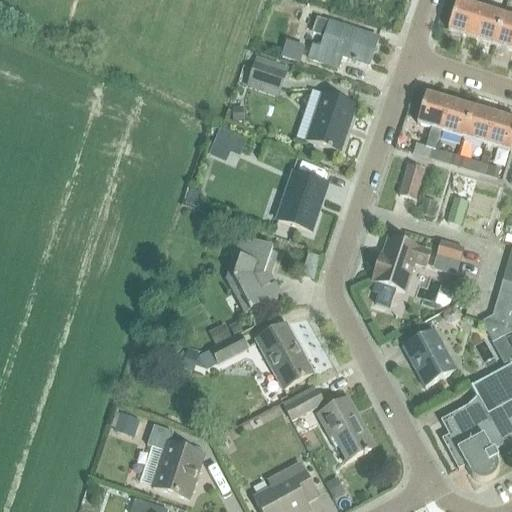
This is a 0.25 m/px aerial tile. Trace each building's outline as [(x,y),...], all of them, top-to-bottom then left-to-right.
[(471,40),(481,12),(457,4),(448,33),(471,40)] [(481,12),(471,40),(494,48),(503,19),(481,12)] [(511,21),(503,19),(494,48),(511,53),(511,21)] [(313,35),(325,39),(321,51),(313,49),(309,60),(337,70),(341,58),(368,68),(377,41),(318,20),(313,35)] [(286,43),(280,59),(296,64),(302,49),(286,43)] [(255,66),(250,81),(280,91),(285,76),(255,66)] [(339,154),(355,107),(324,96),(307,143),(339,154)] [(441,133),(449,104),(426,97),(417,126),(432,130),(426,148),(416,145),(413,155),(432,161),(435,151),(441,133)] [(473,111),(449,104),(441,133),(464,140),(473,111)] [(241,110),(231,111),(232,125),(243,124),(241,110)] [(473,111),(464,140),(487,147),(496,118),(473,111)] [(511,123),(496,118),(487,147),(511,154),(511,148),(511,123)] [(454,157),(435,151),(432,161),(451,166),(454,157)] [(485,153),(481,165),(487,166),(491,155),(485,153)] [(478,175),(481,165),(462,159),(459,169),(478,175)] [(481,165),(478,175),(497,180),(500,171),(481,165)] [(415,203),(424,172),(409,168),(400,199),(415,203)] [(323,200),(328,186),(293,174),(286,192),(289,193),(278,223),(309,234),(321,200),(323,200)] [(189,193),(184,208),(196,212),(201,197),(189,193)] [(446,224),(459,228),(466,204),(454,200),(446,224)] [(422,204),(418,219),(432,224),(436,208),(422,204)] [(248,242),(235,281),(252,313),(268,304),(270,307),(282,301),(270,277),(277,256),(271,254),(272,251),(248,242)] [(378,257),(370,285),(373,286),(371,296),(377,297),(374,306),(388,310),(394,292),(403,295),(412,266),(425,270),(429,255),(387,242),(382,258),(378,257)] [(440,245),(435,259),(458,266),(462,253),(440,245)] [(511,273),(505,272),(502,283),(511,286),(511,273)] [(511,286),(502,283),(498,295),(511,298),(511,286)] [(511,298),(498,295),(495,306),(511,311),(511,298)] [(511,311),(495,306),(492,318),(511,324),(511,311)] [(444,316),(442,322),(445,327),(450,328),(457,325),(459,319),(456,314),(450,312),(444,316)] [(511,333),(511,324),(492,318),(481,324),(493,345),(511,334),(511,333)] [(235,326),(227,331),(232,339),(240,335),(235,326)] [(283,390),(313,374),(286,326),(257,342),(283,390)] [(222,328),(207,336),(213,349),(229,341),(222,328)] [(455,374),(433,333),(402,350),(425,390),(455,374)] [(219,366),(248,350),(240,337),(212,352),(219,366)] [(185,356),(180,372),(192,376),(198,360),(185,356)] [(511,368),(511,367),(471,388),(477,399),(476,399),(467,409),(440,423),(448,438),(441,441),(457,472),(464,468),(468,476),(473,482),(479,484),(486,484),(492,481),(496,475),(497,469),(495,462),(497,461),(493,453),(511,442),(511,368)] [(292,423),(323,406),(315,392),(285,408),(292,423)] [(346,401),(318,416),(331,439),(338,452),(345,449),(352,461),(373,450),(346,401)] [(118,416),(113,431),(133,438),(138,423),(118,416)] [(188,502),(203,458),(169,446),(173,435),(154,428),(147,448),(152,449),(140,483),(153,488),(152,490),(188,502)] [(317,497),(299,465),(268,483),(272,490),(254,500),(260,511),(309,511),(310,511),(305,504),(317,497)] [(336,483),(325,488),(334,503),(344,498),(336,483)] [(165,511),(135,502),(131,511),(165,511)]
